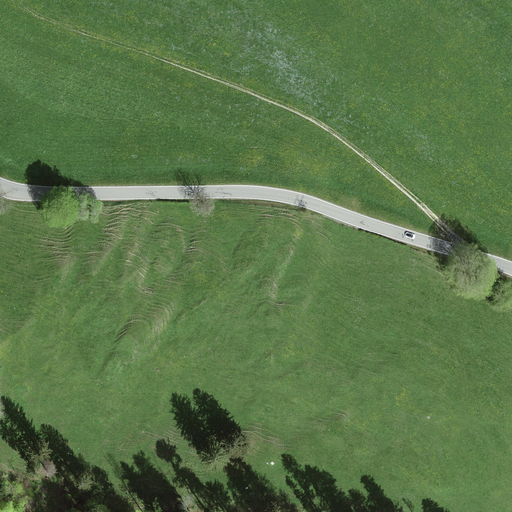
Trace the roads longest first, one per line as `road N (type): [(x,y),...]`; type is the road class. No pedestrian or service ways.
road 1 (track): [(469,254),(385,173),(298,111),(10,0)]
road 2 (tertiary): [(0,185),(58,194),(272,194),(511,268)]
